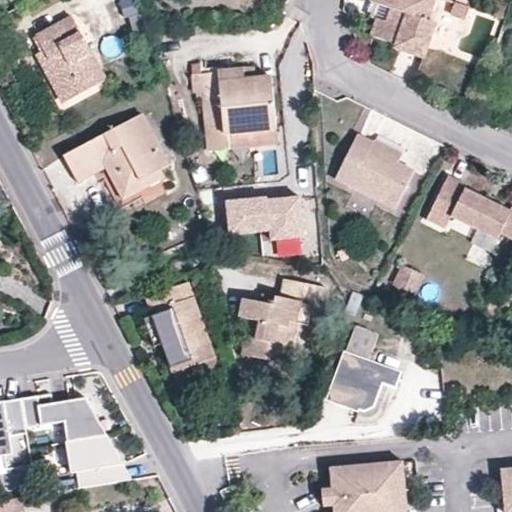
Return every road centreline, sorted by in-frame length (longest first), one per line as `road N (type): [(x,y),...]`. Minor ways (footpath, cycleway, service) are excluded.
road 1 (residential): [(511,155),(333,65),(325,0)]
road 2 (residential): [(0,138),(105,338)]
road 3 (residential): [(105,338),(198,511)]
road 4 (unknown): [(105,338),(127,292),(152,273),(216,266),(242,279)]
